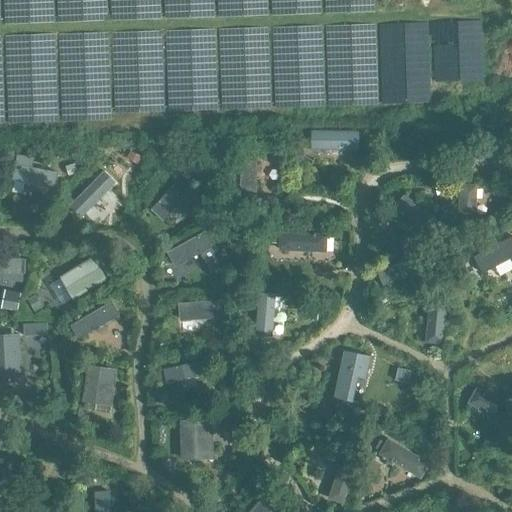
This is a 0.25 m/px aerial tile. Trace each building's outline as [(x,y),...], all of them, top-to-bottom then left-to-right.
[(142,157),(131,151),(127,159),(139,165),(142,157)] [(18,154),(16,164),(15,164),(13,179),(55,187),(58,172),(33,167),(34,157),(18,154)] [(79,173),(75,163),(65,167),(69,177),(79,173)] [(167,253),(175,268),(201,253),(212,273),(226,265),(207,231),(167,253)] [(0,272),(0,277),(0,280),(23,282),(23,274),(25,274),(26,260),(0,258),(0,272)] [(60,278),(74,300),(107,280),(94,258),(60,278)] [(429,293),(428,311),(426,343),(443,344),(447,294),(444,294),(444,289),(432,288),(432,293),(429,293)] [(319,313),(319,311),(308,310),(308,313),(307,320),(318,321),(319,313)] [(0,335),(0,376),(23,375),(20,334),(0,335)] [(345,351),(335,398),(353,402),(359,378),(366,380),(371,357),(345,351)] [(84,403),(112,406),(117,369),(88,365),(84,403)] [(399,368),(396,381),(409,384),(412,371),(399,368)] [(510,410),(511,407),(476,387),(467,403),(502,423),(504,420),(510,423),(511,418),(511,411),(510,410)] [(179,460),(213,460),(213,420),(179,420),(179,460)] [(272,511),(260,501),(250,511),(272,511)]
